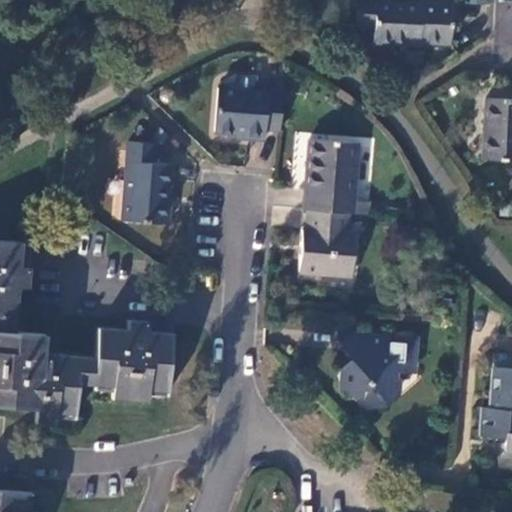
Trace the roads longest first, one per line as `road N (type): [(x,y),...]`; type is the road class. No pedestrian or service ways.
road 1 (residential): [(231,434),(247,213)]
road 2 (residential): [(231,434),(275,440),(337,493)]
